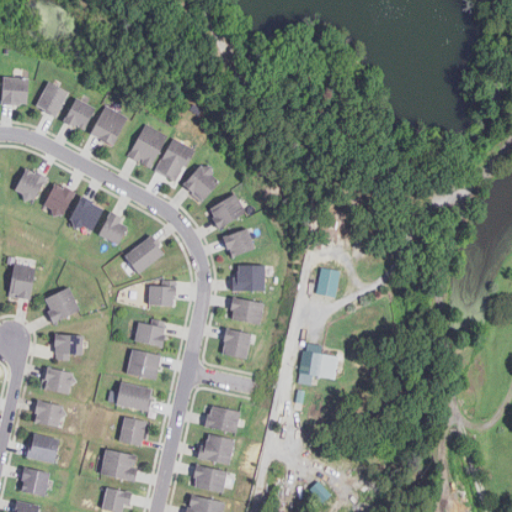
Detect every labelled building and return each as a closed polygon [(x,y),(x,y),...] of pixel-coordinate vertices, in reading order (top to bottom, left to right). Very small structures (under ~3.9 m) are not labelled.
[(3,104),(28,104),(28,77),(3,77),(3,104)] [(37,104),(57,115),(69,91),(49,81),(37,104)] [(65,119),(84,130),(96,108),(77,97),(65,119)] [(129,117),(105,105),(91,133),(114,145),(129,117)] [(169,136),(146,124),(129,155),(151,168),(169,136)] [(195,149),(174,138),(156,170),(177,182),(195,149)] [(201,201),(221,180),(203,163),(183,184),(201,201)] [(34,201),(48,178),(28,166),(14,189),(34,201)] [(43,206),(62,216),(76,192),(56,182),(43,206)] [(209,208),(219,227),(246,212),(236,193),(209,208)] [(93,231),(104,206),(81,196),(70,220),(93,231)] [(99,233),(118,244),(128,225),(121,221),(124,217),(112,210),(99,233)] [(231,257),(255,247),(248,227),(224,236),(231,257)] [(165,253),(151,234),(125,254),(139,272),(165,253)] [(15,260),(9,295),(30,299),(36,263),(15,260)] [(233,290),(265,290),(265,264),(233,264),(233,290)] [(341,270),(322,266),(316,292),(335,296),(341,270)] [(175,305),(175,284),(150,284),(150,305),(175,305)] [(55,321),(80,310),(70,286),(44,298),(55,321)] [(263,322),(263,299),(233,298),(232,320),(263,322)] [(138,320),(133,339),(162,346),(166,327),(138,320)] [(247,358),(252,333),(227,328),(222,353),(247,358)] [(55,334),(55,356),(82,356),(82,334),(55,334)] [(335,378),(339,355),(322,352),(323,345),(306,342),(299,382),(312,384),(314,374),(335,378)] [(127,373),(132,349),(161,355),(156,379),(127,373)] [(71,393),(75,372),(47,367),(43,388),(71,393)] [(149,411),(117,403),(122,382),(154,390),(149,411)] [(67,406),(38,399),(34,421),(63,428),(67,406)] [(241,411),(211,404),(206,425),(236,432),(241,411)] [(124,416),(148,421),(143,444),(119,439),(124,416)] [(27,456),(54,462),(60,438),(32,432),(27,456)] [(229,464),(235,439),(204,432),(198,457),(229,464)] [(132,467),(133,463),(135,464),(137,455),(107,448),(101,473),(134,481),(137,468),(132,467)] [(193,485),(222,492),(228,471),(198,464),(193,485)] [(45,495),(50,472),(24,466),(20,489),(45,495)] [(309,488),(323,502),(332,494),(318,480),(309,488)] [(123,511),(125,503),(131,504),(133,493),(107,487),(103,508),(123,511)] [(223,511),(226,503),(192,492),(186,511),(223,511)] [(38,511),(40,505),(18,500),(15,511),(38,511)]
